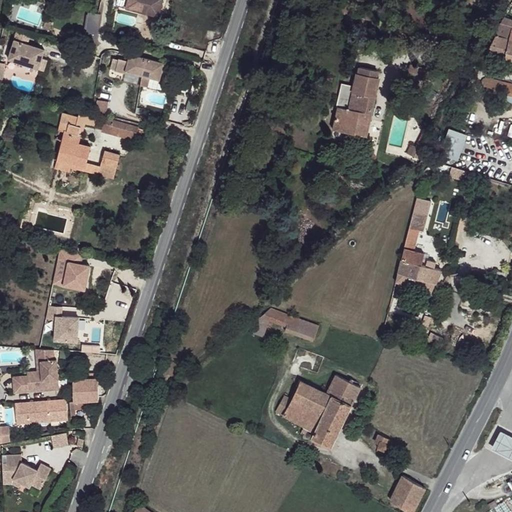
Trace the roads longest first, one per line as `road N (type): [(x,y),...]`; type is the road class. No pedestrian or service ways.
road 1 (tertiary): [(243,0),(74,511)]
road 2 (unknown): [(289,375),(270,408),(292,439),(444,487)]
road 3 (primary): [(433,511),(511,348)]
